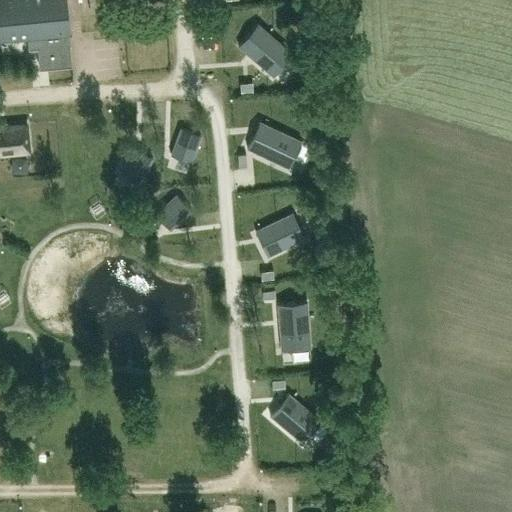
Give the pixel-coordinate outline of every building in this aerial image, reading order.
[(1,0),(5,39),(27,37),(28,49),(37,48),(39,69),(72,66),(70,46),(69,33),(70,33),(66,0),(1,0)] [(258,23),(239,45),(274,76),(293,54),(258,23)] [(252,82),(240,83),(240,92),(253,91),(252,82)] [(259,121),(247,147),(289,167),(301,140),(259,121)] [(0,153),(28,151),(26,125),(0,126),(0,153)] [(193,160),(202,133),(182,126),(172,153),(193,160)] [(140,183),(154,158),(135,147),(121,173),(140,183)] [(246,153),(237,154),(239,166),(247,166),(246,153)] [(177,194),(155,213),(170,229),(191,210),(177,194)] [(293,212),(255,231),(267,256),(305,238),(293,212)] [(273,270),(261,271),(261,280),(274,279),(273,270)] [(275,290),(262,291),(263,299),(276,298),(275,290)] [(307,301),(278,303),(281,349),(310,347),(307,301)] [(284,379),(272,379),(272,388),(285,387),(284,379)] [(288,393),(270,414),(302,442),(320,420),(288,393)]
